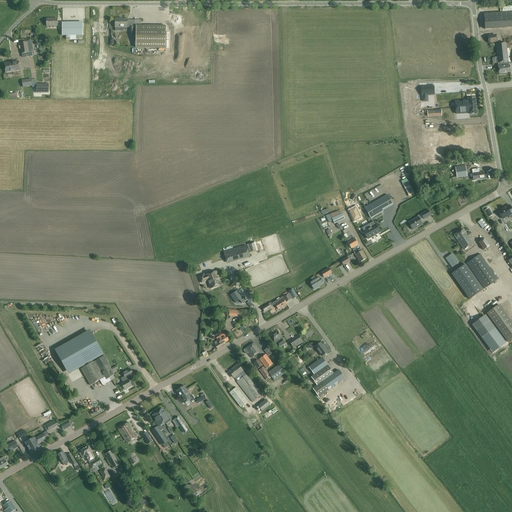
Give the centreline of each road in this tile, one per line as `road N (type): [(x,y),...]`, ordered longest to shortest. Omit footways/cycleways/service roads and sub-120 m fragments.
road 1 (tertiary): [(0,477),(504,190)]
road 2 (unclassified): [(472,4),(35,2)]
road 3 (unclassified): [(504,190),(472,4)]
